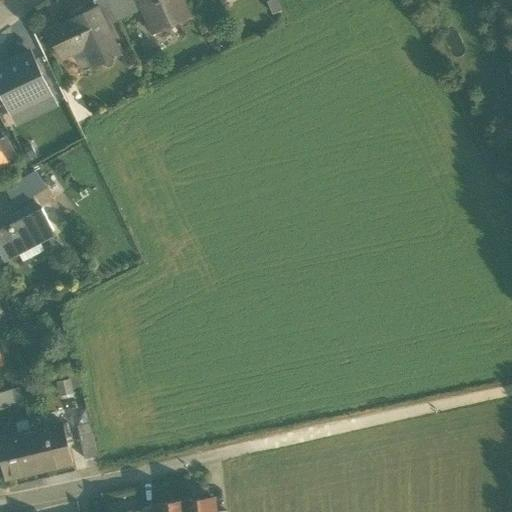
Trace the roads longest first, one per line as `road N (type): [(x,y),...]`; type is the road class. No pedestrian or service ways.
road 1 (track): [(220,455),(511,390)]
road 2 (residential): [(0,510),(220,455)]
